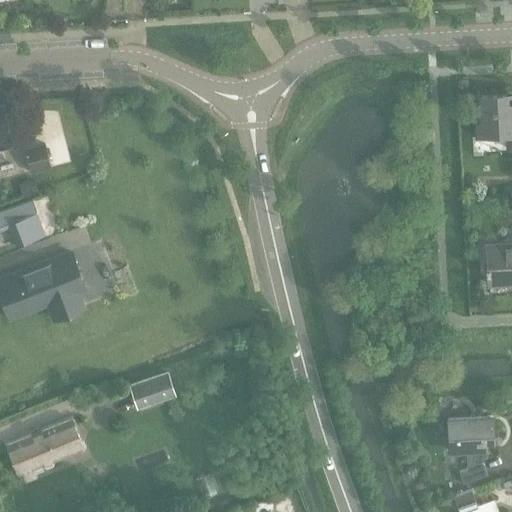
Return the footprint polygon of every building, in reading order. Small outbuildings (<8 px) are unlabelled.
[(476,135),(506,134),(507,148),(511,147),(511,103),(506,104),(505,94),(478,95),(479,122),(475,122),(476,135)] [(0,158),(5,157),(3,149),(11,147),(6,125),(0,126),(0,158)] [(29,172),(51,167),(45,144),(24,149),(29,172)] [(32,178),(19,183),(22,194),(36,190),(32,178)] [(0,233),(11,229),(17,245),(44,234),(38,219),(32,202),(0,213),(0,233)] [(511,243),(486,245),(488,283),(511,281),(511,243)] [(70,251),(0,278),(0,290),(8,310),(44,295),(54,318),(83,306),(72,281),(80,278),(70,251)] [(167,371),(130,384),(134,395),(158,387),(162,398),(175,394),(167,371)] [(485,449),(485,441),(493,441),(491,416),(448,418),(449,451),(467,450),(468,468),(459,471),(464,483),(487,474),(483,462),(477,462),(476,450),(485,449)] [(38,476),(34,468),(83,447),(71,419),(8,445),(20,474),(24,473),(27,480),(38,476)] [(270,446),(268,437),(252,441),(255,450),(270,446)] [(471,489),(454,496),(459,511),(511,511),(509,511),(498,511),(494,498),(477,504),(471,489)]
